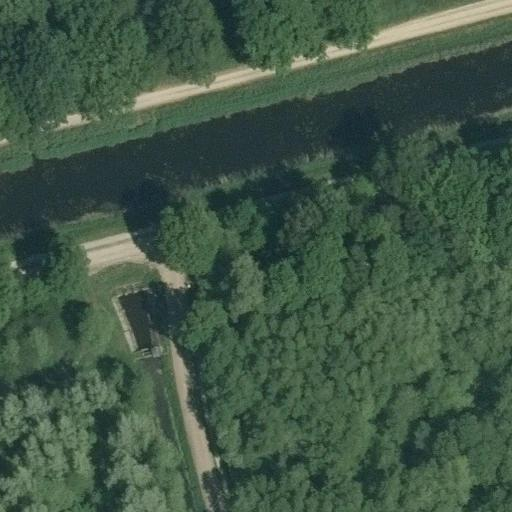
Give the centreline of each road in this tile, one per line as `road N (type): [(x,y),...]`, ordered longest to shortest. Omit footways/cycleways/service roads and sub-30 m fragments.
road 1 (track): [(511,3),(42,127)]
road 2 (track): [(169,240),(511,153)]
road 3 (track): [(207,511),(172,370),(155,243),(169,240)]
road 4 (unclassified): [(0,284),(155,243)]
